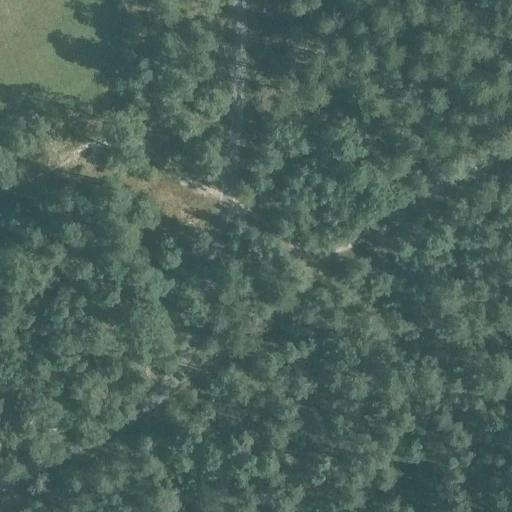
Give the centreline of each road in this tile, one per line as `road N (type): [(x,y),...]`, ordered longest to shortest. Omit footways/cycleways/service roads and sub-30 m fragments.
road 1 (unclassified): [(0,479),(154,398),(179,366),(198,326),(228,199),(237,0)]
road 2 (track): [(154,398),(227,355),(341,251)]
